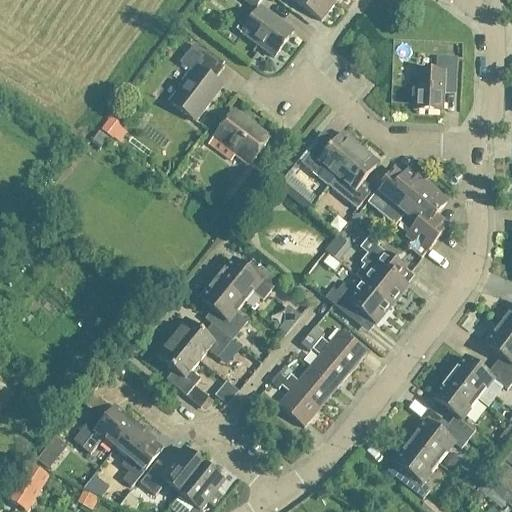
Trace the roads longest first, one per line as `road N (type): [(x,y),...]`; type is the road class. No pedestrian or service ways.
road 1 (residential): [(275,493),(319,464),(360,418),(471,266),(473,145)]
road 2 (residential): [(473,145),(391,144),(298,70),(272,102)]
road 3 (residential): [(275,493),(198,431),(178,432),(117,385)]
road 4 (residential): [(473,145),(493,103),(491,24),(461,0)]
